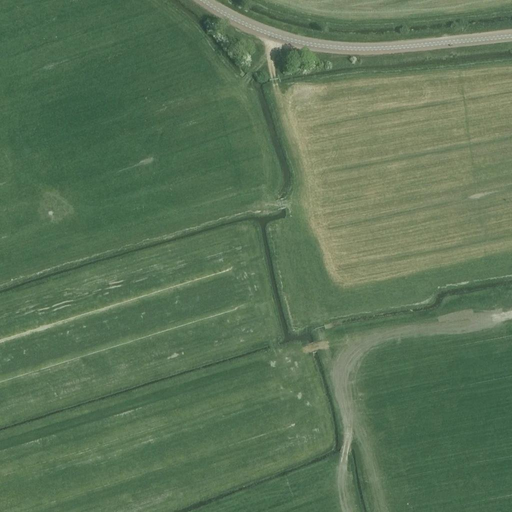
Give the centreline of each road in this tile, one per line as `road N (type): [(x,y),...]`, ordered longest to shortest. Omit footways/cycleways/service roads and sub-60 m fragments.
road 1 (track): [(511,309),(323,346),(355,511)]
road 2 (tertiary): [(511,36),(369,49),(319,45),(268,34),(202,0)]
road 3 (track): [(288,357),(323,346),(294,203),(268,208)]
road 4 (track): [(294,203),(300,189),(270,50),(242,88)]
